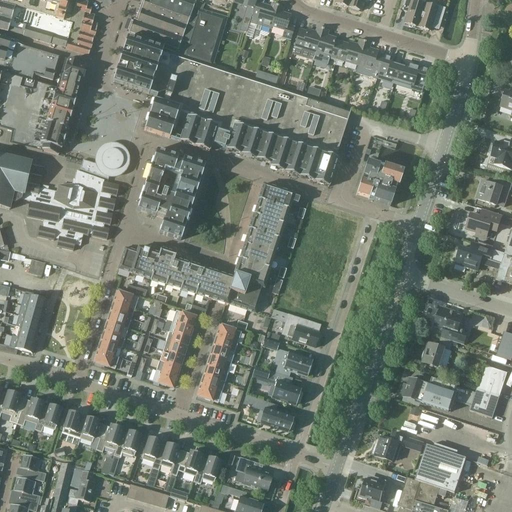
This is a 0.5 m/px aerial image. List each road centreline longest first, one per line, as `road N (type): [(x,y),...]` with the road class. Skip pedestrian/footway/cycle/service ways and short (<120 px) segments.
road 1 (residential): [(297,455),(378,211)]
road 2 (residential): [(297,455),(74,382)]
road 3 (tertiary): [(338,470),(402,274)]
road 4 (tertiary): [(417,226),(470,62)]
road 5 (residential): [(378,211),(341,201),(367,123)]
